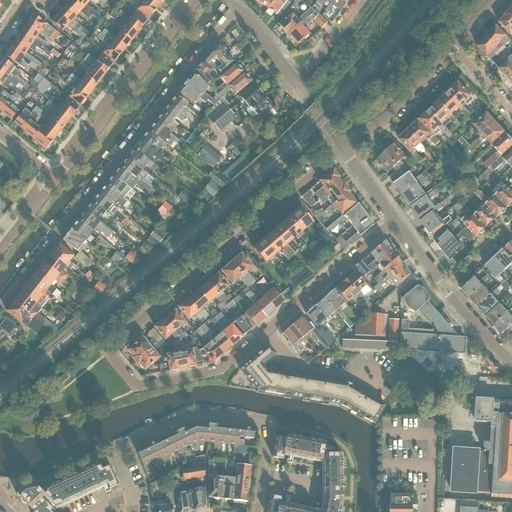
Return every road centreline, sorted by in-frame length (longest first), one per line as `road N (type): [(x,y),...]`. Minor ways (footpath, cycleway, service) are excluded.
road 1 (residential): [(0,299),(238,8)]
road 2 (residential): [(256,511),(269,426),(192,414),(113,451),(132,511)]
road 3 (unclassified): [(111,352),(342,148)]
road 4 (residential): [(144,387),(220,372),(392,219)]
road 5 (unclassified): [(54,179),(195,0)]
road 6 (unclassified): [(342,148),(392,113),(454,51)]
